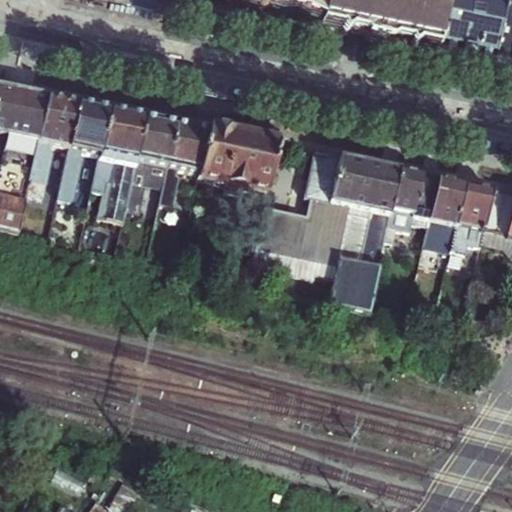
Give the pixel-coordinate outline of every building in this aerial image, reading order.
[(271,21),(317,30),(323,0),(174,0),(189,3),(191,0),(224,0),(230,3),(242,6),(271,21)] [(323,0),(317,30),(433,55),(444,0),(323,0)] [(507,71),(511,47),(511,5),(490,1),(490,0),(444,0),(433,55),(507,71)] [(0,235),(16,239),(25,200),(45,102),(0,92),(0,235)] [(47,150),(67,154),(76,108),(45,102),(25,200),(41,203),(50,160),(45,155),(47,150)] [(99,161),(108,115),(76,108),(67,154),(56,205),(68,208),(71,206),(80,163),(78,161),(79,157),(99,161)] [(119,230),(143,122),(108,115),(99,161),(91,197),(100,199),(95,224),(119,230)] [(158,207),(175,129),(143,122),(119,230),(133,233),(137,220),(139,220),(142,204),(158,207)] [(197,179),(206,135),(175,129),(158,207),(156,219),(169,222),(178,184),(175,180),(176,174),(197,179)] [(197,179),(196,183),(222,188),(227,195),(237,197),(243,192),(264,197),(274,150),(206,135),(197,179)] [(309,204),(305,221),(261,212),(249,271),(311,284),(313,279),(331,283),(325,311),(365,321),(384,230),(396,175),(311,158),(302,202),(309,204)] [(410,228),(425,232),(426,225),(435,184),(396,175),(384,230),(408,237),(410,228)] [(462,189),(435,184),(426,225),(441,228),(437,246),(443,247),(441,253),(448,255),(462,189)] [(480,235),(489,196),(462,189),(448,255),(448,257),(463,260),(465,249),(477,252),(480,235)] [(511,200),(489,196),(480,235),(503,240),(502,242),(511,244),(511,200)] [(156,219),(158,207),(142,204),(139,220),(155,223),(156,219)] [(511,244),(502,242),(501,251),(510,254),(508,268),(511,269),(511,244)] [(119,488),(108,508),(95,502),(89,511),(133,511),(141,499),(119,488)]
